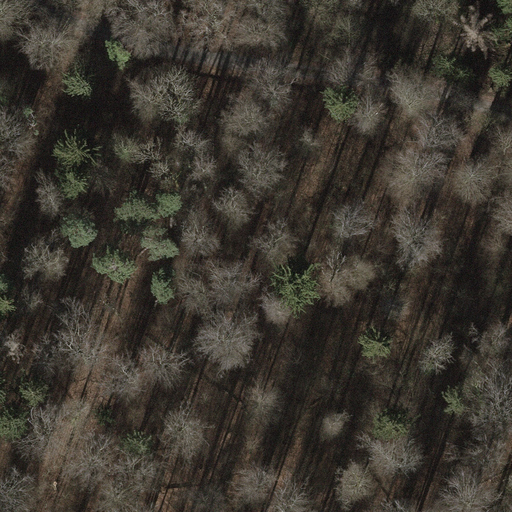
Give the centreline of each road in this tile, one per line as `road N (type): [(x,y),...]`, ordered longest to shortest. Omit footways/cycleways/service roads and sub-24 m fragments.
road 1 (track): [(511,111),(377,79),(168,52),(86,28),(29,0)]
road 2 (track): [(0,320),(161,511)]
